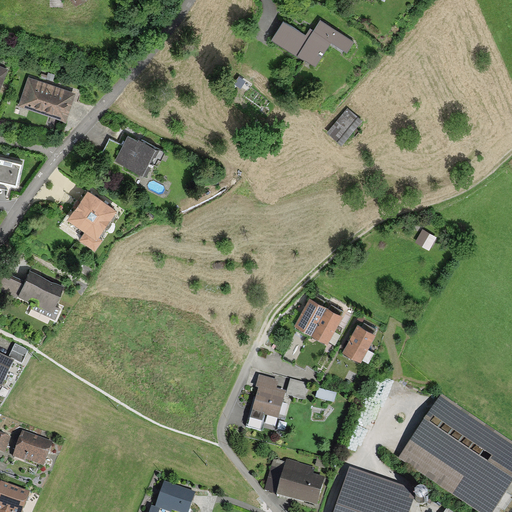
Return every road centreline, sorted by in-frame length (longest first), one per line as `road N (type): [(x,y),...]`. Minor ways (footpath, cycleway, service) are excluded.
road 1 (track): [(511,148),(470,185),(378,217),(351,237),(275,307),(254,347)]
road 2 (residential): [(0,238),(58,152),(189,0)]
road 3 (residential): [(278,511),(219,432),(254,347)]
